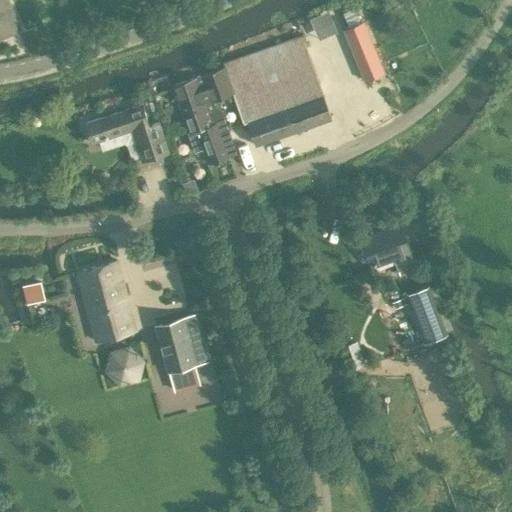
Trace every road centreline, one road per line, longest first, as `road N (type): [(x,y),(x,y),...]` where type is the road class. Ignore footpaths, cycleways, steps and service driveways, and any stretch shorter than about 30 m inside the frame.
road 1 (residential): [(0,229),(106,225),(377,137),(460,73),(508,0)]
road 2 (unclassified): [(0,74),(154,29),(222,0)]
